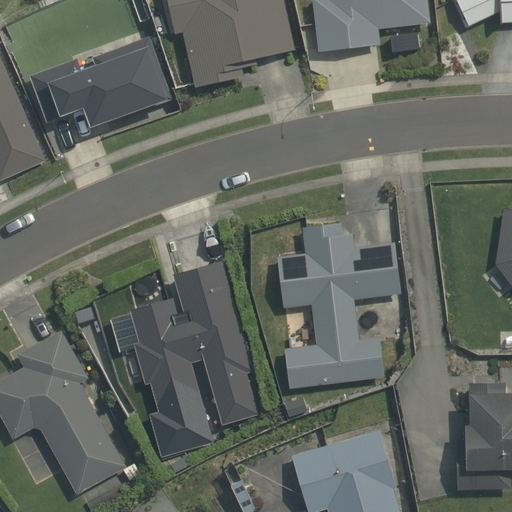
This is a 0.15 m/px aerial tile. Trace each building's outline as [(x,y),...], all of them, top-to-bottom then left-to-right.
[(165,0),(176,38),(183,36),(200,92),(243,80),(239,64),(302,46),(289,0),(165,0)] [(428,0),(313,0),(318,55),(378,50),(376,31),(431,27),(428,0)] [(511,0),(453,0),(472,30),(504,10),(504,23),(511,23),(511,0)] [(88,130),(171,101),(148,38),(91,59),(94,67),(80,72),(76,60),(28,77),(45,124),(81,111),(88,130)] [(48,160),(0,48),(0,166),(5,179),(48,160)] [(511,211),(505,211),(499,260),(499,261),(499,263),(499,264),(499,266),(499,267),(499,268),(499,270),(499,271),(500,273),(500,274),(501,275),(501,277),(502,278),(503,279),(503,281),(504,282),(505,283),(506,284),(507,285),(508,286),(509,287),(510,288),(511,289),(511,288),(511,211)] [(309,260),(279,263),(284,314),(316,311),(319,343),(282,347),(287,391),(390,381),(386,341),(366,343),(362,305),(406,301),(401,246),(359,250),(357,226),(306,231),(309,260)] [(251,368),(225,262),(165,279),(172,302),(126,315),(147,387),(150,386),(159,415),(204,402),(194,368),(200,366),(218,426),(258,414),(245,370),(251,368)] [(129,470),(67,329),(14,353),(23,374),(0,383),(0,421),(11,447),(49,430),(77,494),(129,470)] [(511,397),(508,397),(507,384),(470,383),(469,445),(454,445),(453,497),(511,498),(511,397)] [(405,511),(385,421),(288,443),(303,511),(332,505),(333,511),(405,511)]
